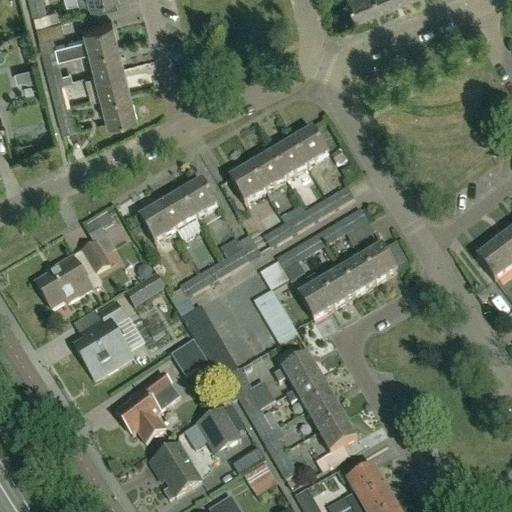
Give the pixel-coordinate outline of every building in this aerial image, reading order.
[(41,0),(27,0),(35,28),(59,21),(56,10),(45,13),(41,0)] [(381,9),(377,0),(350,0),(358,18),(381,9)] [(377,0),(381,9),(402,0),(377,0)] [(87,54),(117,46),(111,22),(81,30),(84,39),(54,47),(52,38),(63,35),(59,22),(36,28),(39,41),(37,41),(43,64),(57,61),(57,60),(87,52),(87,54)] [(123,69),(117,46),(87,54),(93,77),(123,69)] [(59,67),(57,61),(43,64),(49,88),(63,84),(63,85),(72,82),(68,65),(59,67)] [(123,69),(93,77),(99,100),(129,93),(123,69)] [(69,107),(63,85),(63,84),(49,88),(55,111),(69,107)] [(129,93),(99,100),(105,124),(135,117),(129,93)] [(69,107),(55,111),(61,134),(75,131),(69,107)] [(291,145),(307,172),(329,159),(313,132),(291,145)] [(291,145),(270,157),(286,184),(307,172),(291,145)] [(332,158),(339,170),(347,165),(340,153),(332,158)] [(286,184),(270,157),(250,169),(266,196),(286,184)] [(266,196),(250,169),(229,182),(245,208),(266,196)] [(342,177),(345,183),(354,178),(349,169),(343,172),(342,177)] [(202,184),(181,196),(196,223),(218,210),(202,184)] [(125,194),(132,206),(146,198),(140,186),(125,194)] [(332,201),(326,204),(332,215),(354,202),(344,186),(328,195),(332,201)] [(181,196),(160,208),(176,235),(196,223),(181,196)] [(305,216),(306,216),(296,199),(291,202),(294,207),(284,214),(286,217),(280,220),(285,228),(291,239),(312,227),(305,216)] [(326,204),(306,216),(305,216),(312,227),(332,215),(326,204)] [(176,235),(160,208),(139,221),(154,247),(176,235)] [(361,214),(339,227),(345,237),(367,225),(361,214)] [(80,255),(95,279),(112,269),(105,259),(115,253),(102,232),(108,228),(102,218),(85,229),(90,237),(88,239),(93,247),(80,255)] [(345,237),(339,227),(319,239),(325,250),(345,237)] [(291,239),(285,228),(265,240),(261,234),(250,241),(260,257),(291,239)] [(511,233),(496,246),(511,266),(511,233)] [(319,239),(299,251),(305,261),(325,250),(319,239)] [(511,272),(511,266),(496,246),(477,261),(495,285),(511,272)] [(382,249),(360,262),(376,288),(397,275),(382,249)] [(305,261),(299,251),(278,263),(284,274),(305,261)] [(221,266),(228,277),(249,264),(242,254),(221,266)] [(36,287),(52,312),(66,304),(68,307),(91,293),(72,261),(54,271),(56,274),(36,287)] [(360,262),(340,274),(355,300),(376,288),(360,262)] [(228,277),(221,266),(201,278),(207,289),(228,277)] [(260,277),(271,294),(288,283),(278,266),(260,277)] [(140,281),(146,282),(151,279),(152,273),(149,268),(143,267),(138,270),(137,276),(140,281)] [(340,274),(320,286),(319,286),(335,312),(355,300),(340,274)] [(156,278),(125,296),(134,310),(164,292),(156,278)] [(207,289),(201,278),(180,290),(183,297),(186,301),(207,289)] [(319,286),(320,286),(315,278),(306,283),(311,291),(298,299),(314,325),(335,312),(319,286)] [(276,303),(271,294),(254,305),(259,314),(276,303)] [(264,322),(282,312),(276,303),(259,314),(264,322)] [(132,361),(113,330),(125,322),(116,307),(99,317),(104,325),(87,335),(91,341),(75,351),(95,384),(132,361)] [(207,318),(201,309),(182,320),(187,329),(207,318)] [(287,320),(282,312),(264,322),(270,331),(287,320)] [(187,329),(192,338),(212,327),(207,318),(187,329)] [(275,340),(292,329),(287,320),(270,331),(275,340)] [(198,348),(217,336),(212,327),(192,338),(198,348)] [(275,340),(280,349),(298,338),(292,329),(275,340)] [(223,345),(217,336),(198,348),(203,357),(223,345)] [(220,386),(193,345),(171,359),(185,381),(197,373),(209,392),(220,386)] [(228,354),(223,345),(203,357),(208,366),(228,354)] [(233,364),(228,354),(208,366),(214,375),(233,364)] [(294,395),(321,380),(308,358),(282,374),(274,378),(279,386),(287,382),(294,394),(294,395)] [(214,375),(219,384),(239,373),(233,364),(214,375)] [(249,421),(261,414),(250,394),(252,393),(241,373),(222,384),(233,405),(238,402),(249,421)] [(116,418),(132,439),(136,436),(146,449),(167,433),(157,421),(161,418),(160,417),(181,400),(163,378),(130,403),(132,406),(116,418)] [(294,395),(294,394),(286,399),(291,407),(299,403),(306,416),(333,401),(321,380),(294,395)] [(333,401),(306,416),(318,436),(344,421),(333,401)] [(196,428),(215,460),(242,444),(238,436),(246,431),(231,407),(196,428)] [(264,419),(261,414),(249,421),(261,442),(279,432),(270,415),(264,419)] [(357,442),(344,421),(318,436),(331,457),(357,442)] [(290,450),(279,432),(261,442),(273,463),(284,456),(284,454),(290,450)] [(175,502),(202,486),(180,449),(150,467),(157,479),(160,477),(169,492),(164,495),(170,504),(175,501),(175,502)] [(264,465),(257,454),(231,469),(238,481),(264,465)] [(284,456),(273,463),(291,494),(303,488),(284,456)] [(265,467),(244,481),(256,500),(277,487),(265,467)] [(327,511),(348,511),(386,492),(373,470),(347,485),(355,498),(346,503),(345,500),(327,510),(327,511)] [(386,492),(348,511),(397,511),(398,511),(386,492)] [(214,511),(237,511),(231,502),(214,511)]
